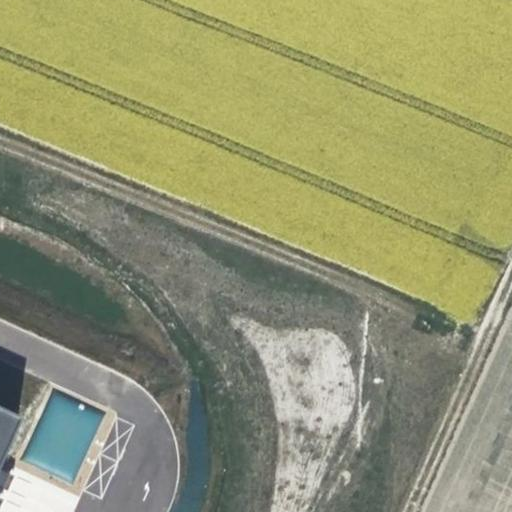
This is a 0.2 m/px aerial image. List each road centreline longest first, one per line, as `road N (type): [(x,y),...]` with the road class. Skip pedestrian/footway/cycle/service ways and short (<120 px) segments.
road 1 (track): [(489,339),(0,143)]
road 2 (track): [(412,511),(511,286)]
